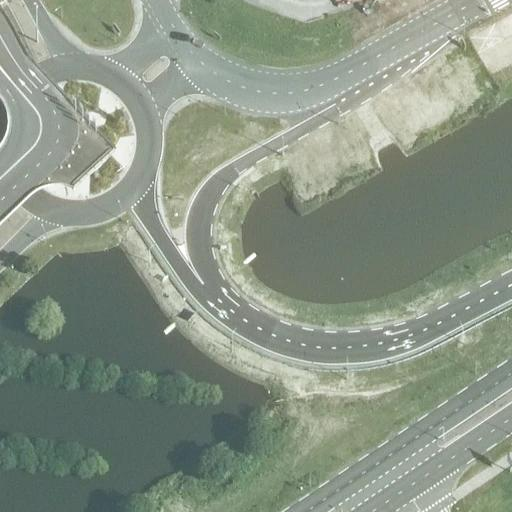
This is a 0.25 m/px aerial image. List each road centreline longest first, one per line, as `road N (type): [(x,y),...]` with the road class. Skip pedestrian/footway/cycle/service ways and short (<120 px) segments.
road 1 (primary): [(511,374),(387,458)]
road 2 (primary): [(408,490),(511,419)]
